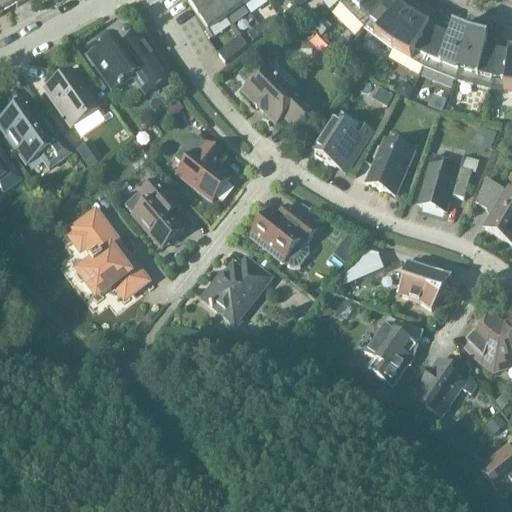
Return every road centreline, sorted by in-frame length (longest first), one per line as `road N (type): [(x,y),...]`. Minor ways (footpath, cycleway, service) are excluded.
road 1 (residential): [(494,264),(357,209),(280,162)]
road 2 (residential): [(280,162),(203,85),(152,0)]
road 3 (residential): [(178,290),(280,162)]
